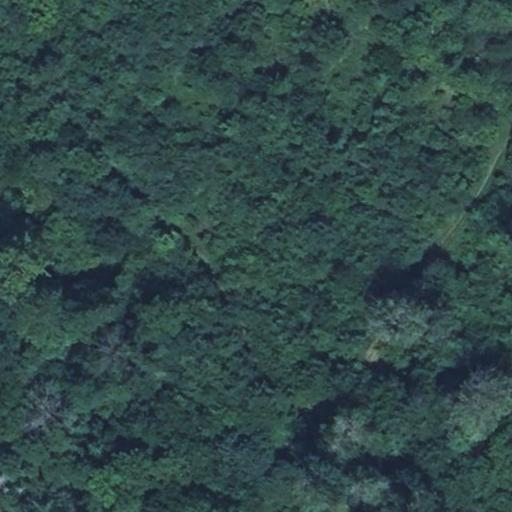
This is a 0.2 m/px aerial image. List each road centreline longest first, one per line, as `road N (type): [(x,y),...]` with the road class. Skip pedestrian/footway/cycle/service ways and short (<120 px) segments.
road 1 (track): [(307,452),(511,127)]
road 2 (track): [(0,442),(52,441),(61,511)]
